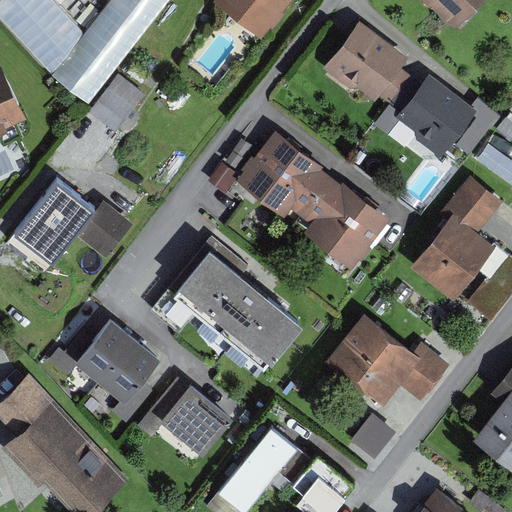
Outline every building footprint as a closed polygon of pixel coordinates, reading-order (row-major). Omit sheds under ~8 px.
[(59,0),(6,0),(0,6),(0,13),(55,75),(60,74),(91,34),(59,0)] [(175,0),(117,0),(91,34),(60,74),(96,103),(175,0)] [(221,0),(270,37),(298,0),(221,0)] [(431,0),(461,29),(490,0),(431,0)] [(367,18),(331,68),(357,86),(366,86),(382,98),(386,93),(409,110),(405,116),(424,130),(424,139),(449,157),(485,108),(436,73),(429,82),(409,67),(418,55),(367,18)] [(0,138),(15,131),(13,126),(35,116),(9,62),(0,66),(0,138)] [(121,78),(98,110),(134,136),(148,117),(139,111),(148,98),(121,78)] [(229,161),(215,179),(233,192),(243,179),(292,216),(298,208),(318,223),(311,233),(359,269),(399,216),(352,181),(350,184),(328,168),(331,164),(283,128),(247,175),(229,161)] [(455,220),(420,264),(463,298),(487,267),(496,275),(476,301),(499,319),(511,303),(511,252),(484,230),(509,200),(476,175),(446,213),(455,220)] [(52,194),(13,245),(32,260),(39,250),(60,267),(87,233),(116,255),(142,221),(112,199),(107,205),(88,189),(73,209),(52,194)] [(159,308),(186,329),(201,310),(275,368),(310,323),(248,274),(255,264),(218,234),(159,308)] [(392,406),(409,385),(428,401),(460,361),(431,339),(422,351),(373,312),(335,360),(392,406)] [(117,319),(83,364),(129,398),(136,403),(151,382),(169,358),(117,319)] [(143,425),(158,437),(170,421),(213,455),(241,418),(184,373),(143,425)] [(482,437),(511,460),(511,375),(500,391),(511,400),(482,437)] [(158,388),(151,382),(136,403),(129,398),(120,410),(134,420),(158,388)] [(58,397),(7,447),(47,487),(53,481),(83,511),(99,511),(136,476),(58,397)] [(374,410),(354,437),(378,455),(398,427),(374,410)] [(279,426),(226,491),(252,511),(285,472),(335,511),(339,511),(363,483),(326,454),(322,460),(279,426)] [(0,498),(9,494),(0,478),(0,498)] [(479,511),(480,511),(445,485),(424,511),(380,511),(379,511),(378,511),(479,511)] [(220,489),(210,501),(223,511),(239,511),(243,507),(220,489)]
